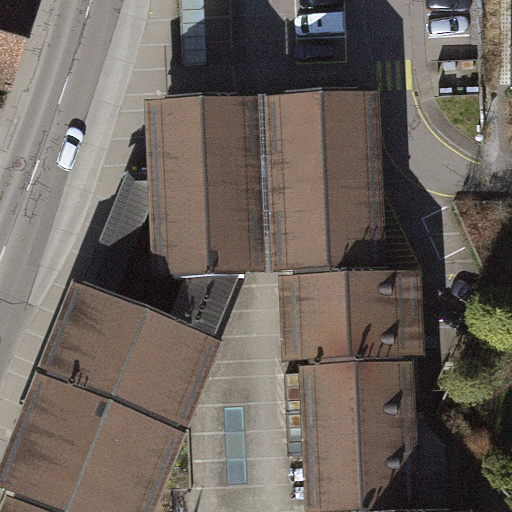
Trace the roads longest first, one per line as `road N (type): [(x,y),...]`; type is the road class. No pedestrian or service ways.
road 1 (residential): [(392,0),(406,134),(434,165),(470,177),(511,177)]
road 2 (secondary): [(46,150),(93,0)]
road 3 (secondary): [(0,264),(46,150)]
